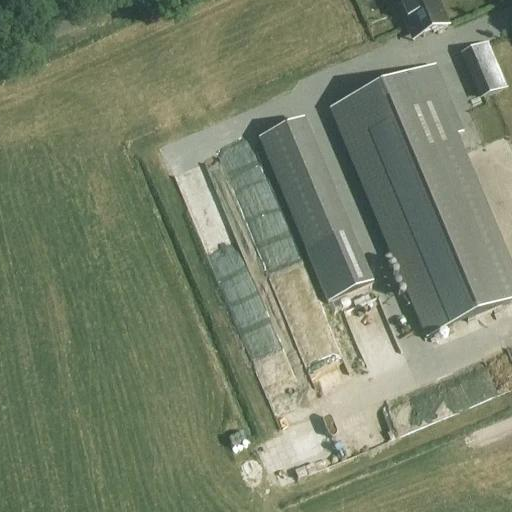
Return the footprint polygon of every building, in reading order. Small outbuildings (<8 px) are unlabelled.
[(398,0),(396,1),(409,32),(429,24),(433,35),(448,29),(438,6),(435,7),(432,0),(398,0)] [(488,47),(466,56),(468,61),(473,71),(495,62),(490,51),(488,47)] [(511,304),(511,274),(454,138),(462,134),(434,68),(333,111),(430,339),(511,304)] [(258,142),(307,256),(308,255),(309,255),(348,238),(352,237),(303,123),(258,142)] [(211,161),(184,173),(215,244),(243,232),(211,161)] [(328,308),(331,307),(370,290),(374,289),(352,237),(348,238),(309,255),(308,255),(307,256),(328,308)] [(254,244),(225,254),(284,420),(314,409),(254,244)] [(385,340),(390,352),(409,344),(404,333),(385,340)]
